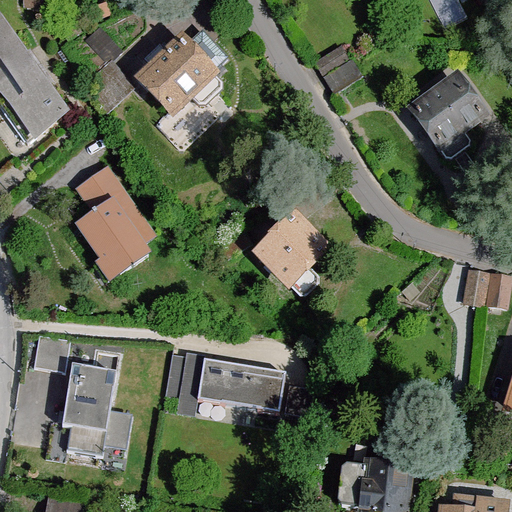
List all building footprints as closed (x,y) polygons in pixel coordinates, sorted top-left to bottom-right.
[(111,16),(106,6),(91,13),(96,23),(111,16)] [(0,23),(0,106),(29,147),(66,116),(0,23)] [(123,55),(102,32),(88,44),(106,63),(109,67),(113,64),(123,55)] [(204,34),(185,51),(211,78),(213,76),(229,61),(204,34)] [(183,48),(145,84),(175,115),(192,99),(213,80),(211,78),(185,51),(183,48)] [(350,62),(342,50),(317,66),(325,78),(350,62)] [(136,90),(113,64),(109,67),(106,63),(89,78),(117,108),(136,90)] [(353,64),(326,81),(336,96),(363,79),(353,64)] [(223,87),(213,76),(211,78),(213,80),(192,99),(201,108),(207,108),(223,92),(223,87)] [(458,86),(416,116),(440,149),(442,152),(465,135),(483,121),(458,86)] [(472,144),(465,135),(442,152),(440,149),(438,150),(447,162),(453,163),(471,150),(472,144)] [(86,188),(103,212),(111,206),(141,250),(154,240),(108,173),(86,188)] [(141,250),(111,206),(103,212),(80,228),(106,264),(110,261),(122,278),(148,259),(141,250)] [(296,225),(262,258),(291,288),(292,287),(309,272),(325,256),(296,225)] [(241,316),(253,300),(213,270),(201,287),(241,316)] [(309,272),(292,287),(302,298),(307,298),(318,287),(318,282),(309,272)] [(484,308),(488,277),(471,275),(466,306),(484,308)] [(511,281),(495,279),(491,307),(508,310),(511,281)] [(59,369),(63,340),(44,337),(40,366),(59,369)] [(188,357),(187,361),(180,401),(178,418),(196,421),(199,403),(206,364),(206,360),(188,357)] [(168,399),(180,401),(187,361),(175,359),(168,399)] [(287,377),(206,364),(199,403),(281,417),(287,377)] [(117,376),(75,370),(65,429),(72,431),(69,454),(104,459),(117,376)] [(318,393),(291,389),(286,417),(313,421),(318,393)] [(375,470),(407,473),(408,461),(376,457),(375,470)] [(344,509),(366,511),(370,471),(349,468),(344,473),(340,504),(344,509)] [(366,511),(365,511),(405,511),(410,474),(407,473),(375,470),(370,469),(370,471),(366,511)] [(51,511),(81,511),(83,505),(53,500),(51,511)]
